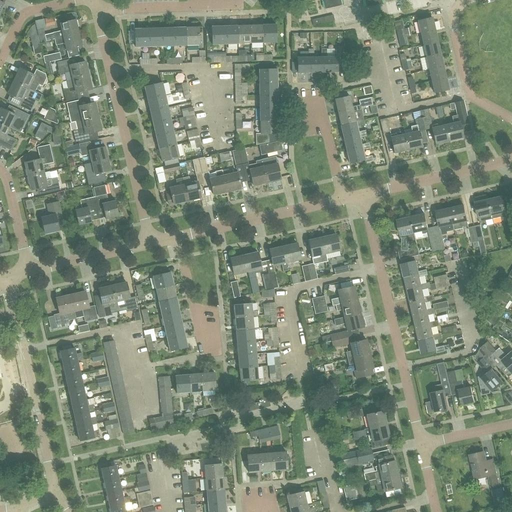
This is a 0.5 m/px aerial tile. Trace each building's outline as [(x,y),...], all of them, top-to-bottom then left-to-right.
[(381,0),(324,0),(326,9),(341,5),(339,0),(364,0),(367,7),(383,4),(381,0)] [(333,15),(312,20),(313,25),(335,20),(333,15)] [(421,34),(435,31),(433,18),(418,22),(421,34)] [(53,33),(54,39),(78,33),(75,20),(60,23),(62,31),(53,33)] [(39,42),(35,22),(28,27),(24,36),(30,34),(32,44),(39,42)] [(263,43),(262,25),(250,26),(251,43),(263,43)] [(276,25),(262,25),(263,43),(276,42),(276,25)] [(226,44),(225,26),(212,27),(213,45),(226,44)] [(225,26),(226,44),(238,44),(238,26),(225,26)] [(238,26),(238,44),(251,43),(250,26),(238,26)] [(40,42),(47,41),(44,27),(37,28),(40,42)] [(174,28),(174,46),(187,46),(186,27),(174,28)] [(186,27),(187,46),(200,45),(200,27),(186,27)] [(135,28),(136,48),(149,47),(148,28),(135,28)] [(161,47),(161,28),(148,28),(149,47),(161,47)] [(161,28),(161,47),(174,46),(174,28),(161,28)] [(424,46),(438,42),(435,31),(421,34),(424,46)] [(65,43),(66,50),(82,47),(78,33),(54,39),(56,45),(65,43)] [(426,57),(441,54),(438,42),(424,46),(426,57)] [(311,72),(324,72),(324,57),(327,57),(327,49),(321,49),(321,57),(314,57),(311,57),(311,72)] [(324,72),(337,72),(337,56),(340,56),(340,49),(335,49),(335,56),(327,57),(324,57),(324,72)] [(192,57),(192,63),(205,62),(205,50),(199,51),(200,57),(192,57)] [(298,73),(311,72),(311,57),(314,57),(314,50),(308,50),(308,57),(298,57),(298,73)] [(61,59),(60,53),(44,57),(45,63),(61,59)] [(420,59),(422,70),(443,66),(441,54),(426,57),(420,59)] [(71,72),(73,80),(88,76),(85,62),(70,66),(68,60),(56,62),(59,74),(71,72)] [(250,72),(250,64),(234,63),(235,83),(241,82),(241,72),(250,72)] [(432,81),(446,78),(443,66),(429,69),(432,81)] [(19,69),(14,81),(28,88),(32,81),(42,87),(46,78),(45,74),(36,70),(34,75),(19,69)] [(260,83),(277,83),(276,69),(259,70),(260,83)] [(221,80),(233,78),(232,71),(220,73),(221,80)] [(91,89),(88,76),(67,81),(68,89),(63,90),(65,101),(77,98),(76,92),(91,89)] [(446,78),(432,81),(435,93),(449,90),(446,78)] [(25,96),(28,88),(14,81),(7,94),(22,101),(19,106),(30,111),(35,100),(25,96)] [(148,100),(165,96),(162,83),(145,87),(148,100)] [(235,95),(248,95),(248,83),(235,83),(235,95)] [(277,83),(260,83),(260,96),(277,95),(277,83)] [(180,99),(182,105),(192,102),(188,90),(183,92),(185,98),(180,99)] [(277,95),(260,96),(260,108),(277,108),(277,95)] [(150,112),(168,108),(165,96),(148,100),(150,112)] [(353,109),(354,112),(362,111),(361,108),(373,105),(371,97),(359,100),(360,105),(353,107),(350,96),(335,100),(339,113),(353,109)] [(80,113),(82,120),(98,116),(95,103),(79,106),(78,101),(66,103),(69,115),(80,113)] [(457,114),(452,116),(454,124),(446,126),(450,142),(463,138),(460,122),(466,121),(462,101),(455,103),(454,102),(450,104),(451,108),(455,107),(457,114)] [(182,109),(183,117),(194,114),(191,103),(182,105),(181,105),(183,109),(182,109)] [(0,108),(0,109),(0,123),(9,128),(13,121),(23,126),(28,115),(17,110),(15,115),(0,108)] [(54,110),(49,108),(43,118),(57,123),(57,122),(54,110)] [(153,124),(171,120),(168,108),(150,112),(153,124)] [(260,108),(261,120),(261,121),(278,120),(277,108),(260,108)] [(356,122),(357,125),(364,123),(362,111),(354,112),(353,109),(339,113),(341,125),(356,122)] [(428,109),(421,111),(425,126),(432,125),(428,109)] [(422,148),(419,132),(426,130),(421,110),(420,110),(421,118),(415,119),(416,125),(411,126),(411,128),(403,130),(405,135),(408,151),(422,148)] [(182,117),(185,129),(197,126),(194,115),(183,117),(182,117)] [(76,121),(78,129),(73,131),(75,142),(87,139),(85,134),(101,130),(98,116),(82,120),(76,121)] [(383,133),(390,131),(387,118),(380,119),(383,133)] [(156,137),(174,133),(171,120),(153,124),(156,137)] [(278,134),(278,120),(261,121),(261,120),(256,121),(256,125),(261,125),(261,133),(256,133),(257,145),(270,142),(270,135),(278,135),(278,134)] [(359,132),(356,122),(341,125),(345,138),(359,135),(360,138),(367,136),(366,131),(359,132)] [(0,147),(0,146),(11,151),(16,140),(6,135),(9,128),(0,123),(0,147)] [(49,127),(43,124),(37,137),(43,140),(49,127)] [(438,125),(432,126),(433,128),(436,145),(450,142),(446,126),(438,127),(438,125)] [(187,131),(189,141),(200,139),(197,127),(188,129),(189,131),(186,131),(187,131)] [(159,149),(177,145),(174,133),(156,137),(159,149)] [(408,151),(405,135),(398,137),(397,134),(391,136),(395,154),(408,151)] [(362,148),(363,150),(371,148),(369,143),(362,145),(360,138),(359,135),(344,138),(347,151),(362,148)] [(188,149),(190,158),(203,155),(200,139),(189,141),(191,148),(188,149)] [(273,142),(276,157),(282,155),(279,140),(273,142)] [(265,143),(259,145),(261,154),(268,152),(265,143)] [(25,163),(28,177),(44,173),(42,165),(53,163),(51,151),(51,150),(50,144),(38,147),(39,153),(39,154),(40,159),(25,163)] [(177,145),(159,149),(162,162),(171,160),(171,162),(179,160),(179,158),(177,145)] [(72,146),(65,148),(67,157),(74,155),(72,146)] [(90,154),(90,155),(92,163),(108,159),(105,147),(89,151),(88,149),(82,150),(83,155),(90,154)] [(238,149),(242,165),(249,163),(245,148),(238,149)] [(347,151),(350,164),(365,160),(365,164),(373,161),(372,156),(365,158),(362,148),(347,151)] [(233,150),(236,166),(242,165),(238,149),(233,150)] [(199,160),(201,173),(209,172),(207,164),(213,163),(211,156),(199,159),(199,158),(199,160)] [(277,164),(271,166),(269,158),(262,160),(267,183),(281,180),(277,164)] [(108,159),(92,163),(94,171),(87,173),(89,179),(95,177),(95,175),(111,171),(108,159)] [(193,160),(196,175),(201,173),(199,160),(193,160)] [(253,186),(267,183),(262,160),(256,161),(257,163),(249,165),(250,170),(253,186)] [(163,167),(165,173),(180,170),(179,163),(163,167)] [(224,176),(227,192),(241,189),(238,173),(230,175),(229,169),(223,170),(224,176)] [(227,192),(224,176),(223,176),(222,170),(215,171),(217,178),(210,179),(213,195),(227,192)] [(48,193),(60,190),(57,178),(46,181),(44,173),(28,177),(31,190),(47,187),(48,193)] [(182,179),(187,201),(201,198),(198,182),(190,184),(189,177),(182,179)] [(176,180),(178,187),(170,189),(172,194),(167,195),(169,205),(174,204),(187,201),(182,179),(176,180)] [(94,187),(96,197),(93,197),(96,210),(103,209),(106,220),(119,217),(115,201),(108,202),(106,194),(107,194),(105,185),(94,187)] [(503,195),(489,199),(493,219),(501,217),(502,220),(508,219),(507,214),(503,195)] [(89,211),(96,210),(93,197),(80,200),(82,208),(75,210),(79,226),(92,223),(89,211)] [(479,220),(480,220),(480,223),(486,222),(486,220),(493,219),(489,199),(474,202),(479,220)] [(56,215),(62,214),(59,202),(47,205),(49,217),(42,218),(45,234),(59,230),(56,215)] [(463,204),(450,208),(453,224),(462,222),(462,224),(468,223),(463,204)] [(453,224),(450,208),(436,211),(439,225),(434,226),(440,250),(446,249),(441,229),(447,228),(446,225),(453,224)] [(411,217),(415,233),(422,231),(423,234),(429,232),(433,251),(440,250),(434,226),(428,228),(425,213),(411,217)] [(397,220),(402,238),(402,242),(417,242),(415,233),(411,217),(397,220)] [(475,226),(479,245),(485,243),(481,224),(475,226)] [(479,245),(475,226),(469,228),(472,243),(473,243),(474,247),(479,246),(479,245)] [(322,237),(326,253),(340,250),(336,234),(322,237)] [(327,259),(322,237),(309,240),(313,256),(321,254),(322,260),(327,259)] [(283,246),(287,262),(300,259),(297,243),(283,246)] [(283,271),(288,270),(283,246),(270,249),(272,259),(273,265),(281,263),(283,271)] [(419,255),(418,247),(398,251),(400,259),(419,255)] [(244,255),(248,271),(262,268),(258,252),(244,255)] [(248,271),(244,255),(230,258),(234,274),(248,271)] [(420,255),(400,259),(405,277),(419,274),(420,276),(428,274),(427,269),(419,271),(416,261),(421,260),(420,255)] [(314,263),(308,264),(312,280),(318,279),(314,263)] [(335,274),(351,271),(349,264),(334,268),(335,274)] [(302,266),(305,281),(312,280),(308,265),(302,266)] [(156,289),(173,285),(170,272),(153,276),(156,289)] [(275,272),(269,273),(273,289),(279,287),(275,272)] [(273,289),(269,273),(263,275),(266,290),(273,289)] [(419,274),(405,277),(408,290),(422,286),(423,289),(431,287),(430,283),(422,284),(420,276),(419,274)] [(434,277),(435,283),(448,280),(447,274),(434,277)] [(115,285),(112,285),(118,311),(126,309),(126,311),(138,308),(138,305),(135,296),(129,297),(126,282),(123,283),(123,281),(121,280),(115,281),(114,283),(115,285)] [(448,280),(435,283),(437,289),(449,286),(448,280)] [(234,297),(241,296),(237,281),(231,282),(234,297)] [(102,303),(97,305),(99,317),(111,314),(111,313),(118,311),(112,285),(109,286),(109,284),(107,283),(101,285),(100,286),(101,288),(99,288),(100,294),(102,303)] [(159,301),(176,297),(173,285),(156,289),(159,301)] [(342,303),(358,299),(354,286),(338,289),(342,303)] [(408,290),(410,302),(425,299),(426,302),(434,300),(433,295),(425,296),(423,289),(422,286),(408,290)] [(85,291),(71,295),(75,310),(76,317),(83,316),(85,321),(97,318),(94,305),(88,306),(85,291)] [(511,300),(499,292),(493,300),(505,308),(511,300)] [(54,316),(49,317),(51,326),(56,325),(57,328),(70,325),(68,320),(76,318),(76,317),(75,310),(74,310),(71,295),(56,298),(59,313),(54,314),(54,316)] [(319,296),(322,312),(329,310),(325,295),(319,296)] [(322,312),(319,296),(312,298),(315,313),(322,312)] [(162,313),(178,309),(176,297),(159,301),(162,313)] [(358,299),(342,303),(335,304),(337,311),(343,309),(345,317),(361,313),(358,299)] [(425,299),(410,302),(413,315),(428,311),(429,315),(437,313),(436,310),(449,307),(448,301),(436,303),(437,307),(427,310),(426,302),(425,299)] [(270,315),(276,314),(275,302),(266,303),(267,315),(270,315)] [(235,318),(253,317),(253,316),(259,315),(258,310),(252,311),(252,304),(234,305),(235,318)] [(165,326),(181,322),(178,309),(162,313),(165,326)] [(428,311),(413,315),(416,328),(431,324),(432,327),(440,325),(438,320),(431,322),(429,315),(428,311)] [(495,325),(501,316),(495,312),(489,321),(495,325)] [(364,319),(362,320),(361,313),(345,317),(334,319),(336,325),(346,323),(348,331),(364,327),(364,326),(366,325),(364,319)] [(149,316),(143,317),(145,325),(151,324),(149,316)] [(253,317),(235,318),(236,331),(254,329),(253,317)] [(167,338),(184,334),(181,322),(165,326),(167,338)] [(80,333),(90,331),(88,324),(78,326),(80,333)] [(431,324),(416,328),(419,340),(434,337),(435,340),(443,338),(441,333),(434,335),(432,327),(431,324)] [(444,334),(458,331),(457,325),(442,328),(444,334)] [(254,329),(236,331),(237,343),(255,342),(254,329)] [(323,343),(332,341),(331,340),(348,337),(346,330),(330,334),(330,335),(321,337),(323,343)] [(273,340),(279,339),(278,331),(264,332),(265,341),(273,340)] [(184,334),(167,338),(170,351),(187,347),(184,334)] [(434,337),(419,340),(422,353),(437,350),(438,353),(446,351),(444,345),(436,347),(435,340),(434,337)] [(332,341),(333,347),(349,344),(348,338),(332,341)] [(348,358),(370,353),(367,339),(351,343),(353,351),(346,352),(348,358)] [(481,347),(497,366),(500,369),(505,365),(511,372),(511,352),(507,357),(501,349),(498,352),(488,341),(481,347)] [(255,342),(237,343),(239,356),(256,354),(255,342)] [(483,359),(492,370),(497,366),(481,347),(474,359),(478,363),(483,359)] [(83,353),(77,354),(75,348),(60,350),(63,364),(78,361),(84,359),(83,353)] [(370,353),(348,358),(350,365),(356,363),(357,370),(355,370),(356,378),(365,376),(364,369),(373,367),(370,353)] [(256,354),(239,356),(240,368),(257,367),(256,354)] [(63,364),(66,376),(81,373),(78,361),(63,364)] [(438,364),(441,377),(448,375),(447,372),(445,362),(438,364)] [(325,371),(334,369),(333,363),(324,365),(325,371)] [(257,367),(240,368),(241,381),(258,380),(257,367)] [(485,372),(478,377),(482,395),(490,393),(490,392),(492,391),(503,382),(492,370),(487,374),(485,372)] [(454,371),(447,372),(450,382),(456,381),(454,371)] [(214,372),(201,373),(202,391),(216,390),(214,372)] [(66,376),(68,389),(83,386),(81,373),(66,376)] [(201,373),(188,374),(190,392),(202,391),(201,373)] [(190,392),(188,374),(175,375),(176,393),(190,392)] [(456,381),(450,382),(452,394),(459,393),(462,405),(475,402),(472,386),(465,388),(463,379),(456,381)] [(431,393),(434,403),(431,403),(433,412),(435,411),(436,412),(448,409),(443,384),(436,386),(437,392),(431,393)] [(68,389),(71,402),(86,399),(83,386),(68,389)] [(71,402),(74,414),(89,412),(94,410),(93,404),(87,406),(86,399),(71,402)] [(173,407),(161,408),(162,413),(162,416),(165,416),(172,414),(172,412),(173,412),(173,407)] [(349,419),(364,415),(362,409),(347,412),(349,419)] [(4,411),(5,414),(0,415),(0,426),(5,444),(19,440),(10,410),(4,411)] [(365,430),(387,425),(384,411),(367,414),(371,428),(365,429),(365,430)] [(74,414),(77,427),(91,424),(97,423),(96,417),(90,418),(89,412),(74,414)] [(162,416),(157,417),(159,428),(167,426),(175,424),(173,414),(172,414),(165,416),(162,416)] [(155,418),(149,419),(151,429),(151,430),(152,430),(159,428),(157,417),(155,418)] [(117,418),(104,421),(106,430),(119,427),(117,418)] [(93,431),(91,424),(77,427),(79,440),(94,437),(100,436),(99,430),(93,431)] [(373,447),(382,445),(391,443),(389,437),(390,437),(387,425),(365,430),(366,436),(372,434),(374,441),(372,441),(373,447)] [(257,430),(258,436),(271,433),(269,427),(257,430)] [(352,452),(353,459),(373,453),(370,447),(352,452)] [(272,452),(274,470),(287,469),(286,451),(272,452)] [(274,470),(272,452),(260,453),(261,471),(274,470)] [(261,471),(260,453),(247,454),(248,472),(261,471)] [(354,464),(359,463),(374,460),(373,453),(353,459),(354,464)] [(492,487),(499,485),(493,460),(486,462),(484,453),(471,456),(476,479),(489,476),(492,487)] [(378,465),(379,465),(381,472),(375,473),(377,479),(399,474),(395,460),(394,461),(393,455),(376,458),(378,465)] [(205,465),(206,478),(223,476),(222,464),(205,465)] [(104,482),(118,478),(116,465),(101,468),(104,482)] [(400,480),(399,474),(377,479),(378,484),(376,485),(378,493),(385,491),(386,497),(395,495),(394,489),(402,487),(401,486),(403,485),(402,479),(400,480)] [(223,476),(206,478),(207,491),(224,489),(223,476)] [(107,494),(121,491),(118,478),(104,482),(107,494)] [(19,479),(2,479),(3,498),(20,498),(19,479)] [(359,498),(365,497),(362,482),(355,483),(359,498)] [(207,491),(208,503),(225,502),(224,489),(207,491)] [(121,491),(107,494),(110,507),(124,503),(124,504),(130,502),(129,496),(123,497),(121,491)] [(136,493),(138,501),(152,498),(150,491),(136,493)] [(290,508),(307,504),(304,491),(287,495),(290,508)] [(152,498),(138,501),(139,507),(153,505),(152,498)] [(208,503),(208,511),(226,511),(225,502),(208,503)] [(110,507),(110,511),(132,511),(132,509),(126,510),(124,504),(124,503),(110,507)]
